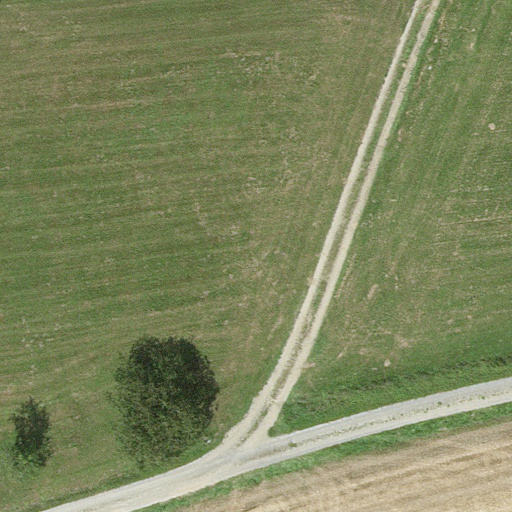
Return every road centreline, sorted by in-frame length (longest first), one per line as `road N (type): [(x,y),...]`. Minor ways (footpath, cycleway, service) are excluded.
road 1 (track): [(226,467),(278,408),(311,335),(434,0)]
road 2 (track): [(511,391),(226,467)]
road 3 (track): [(226,467),(83,511)]
